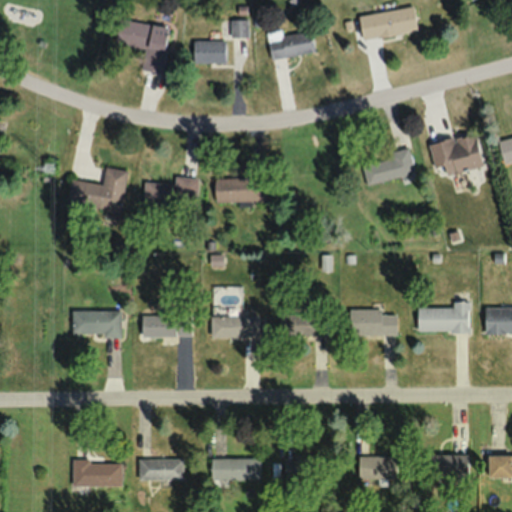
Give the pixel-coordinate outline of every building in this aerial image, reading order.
[(362,39),(417,31),(413,6),(358,15),(362,39)] [(169,27),(119,19),(115,43),(140,47),(137,69),(162,73),(169,27)] [(248,37),(248,20),(221,20),(221,37),(248,37)] [(267,32),(270,59),(314,52),(311,30),(281,34),(281,30),(267,32)] [(225,40),(193,40),(193,62),(225,62),(225,40)] [(475,134),(429,143),(434,168),(445,166),(446,174),(482,167),(475,134)] [(511,136),(498,140),(503,164),(511,161),(511,136)] [(410,152),(361,160),(365,184),(414,175),(410,152)] [(70,180),(66,205),(121,213),(127,170),(105,167),(102,184),(70,180)] [(142,208),(196,212),(198,178),(175,176),(174,184),(144,182),(142,208)] [(215,179),(215,202),(266,201),(265,177),(215,179)] [(452,307),(417,307),(417,332),(469,332),(469,302),(452,302),(452,307)] [(511,307),(485,307),(485,332),(511,332),(511,307)] [(71,335),(121,335),(121,310),(71,309),(71,335)] [(349,310),(349,335),(396,335),(396,310),(349,310)] [(280,337),(327,336),(326,312),(280,313),(280,337)] [(191,315),(141,315),(141,337),(191,337),(191,315)] [(210,336),(259,336),(259,315),(210,315),(210,336)] [(467,453),(420,453),(420,476),(467,476),(467,453)] [(511,453),(488,453),(488,476),(511,476),(511,453)] [(396,455),(358,455),(358,477),(396,477),(396,455)] [(319,478),(319,456),(285,456),(285,478),(319,478)] [(183,457),(138,457),(138,478),(183,478),(183,457)] [(211,457),(211,478),(259,478),(259,457),(211,457)] [(121,484),(121,459),(72,459),(72,484),(121,484)]
